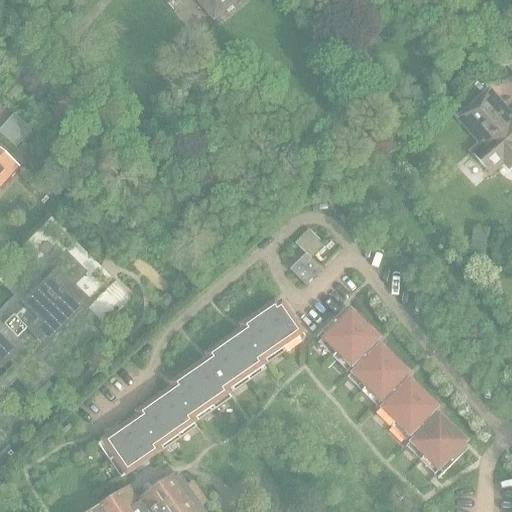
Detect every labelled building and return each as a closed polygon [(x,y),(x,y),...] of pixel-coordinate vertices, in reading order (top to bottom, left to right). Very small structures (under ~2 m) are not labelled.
[(511,61),(502,63),(505,87),(511,85),(511,61)] [(511,114),(510,116),(487,90),(455,118),(478,144),(469,152),(488,173),(511,152),(511,114)] [(0,184),(16,166),(0,151),(0,184)] [(25,268),(12,254),(0,266),(0,276),(10,286),(25,268)] [(2,326),(0,327),(0,368),(20,349),(28,358),(20,368),(26,374),(17,386),(33,401),(104,330),(86,314),(66,333),(59,324),(83,300),(73,291),(88,275),(64,254),(47,273),(45,273),(39,279),(47,286),(26,305),(39,319),(24,334),(12,323),(5,329),(2,326)] [(288,271),(303,287),(320,271),(304,255),(288,271)] [(279,304),(275,307),(272,303),(238,327),(241,330),(204,356),(206,359),(169,384),(171,388),(134,414),(137,417),(96,445),(119,478),(160,451),(194,428),(192,425),(229,399),(227,396),(264,371),(261,366),(302,338),(279,304)] [(404,448),(436,480),(466,450),(463,446),(465,443),(433,412),(436,409),(403,377),(406,375),(374,343),(377,340),(345,308),(315,338),(318,342),(315,345),(347,376),(344,378),(377,410),(374,413),(406,445),(404,448)] [(191,483),(185,487),(176,474),(134,502),(127,492),(96,511),(200,511),(198,508),(205,504),(191,483)]
